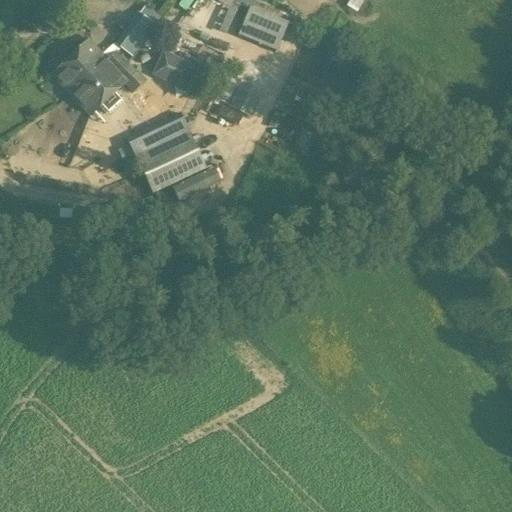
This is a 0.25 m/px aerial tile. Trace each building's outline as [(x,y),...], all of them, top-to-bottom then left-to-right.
[(274,51),(284,21),(243,7),(232,37),(274,51)] [(137,16),(152,27),(158,19),(143,8),(137,16)] [(130,26),(116,45),(130,56),(145,37),(130,26)] [(57,81),(71,96),(90,116),(99,108),(106,115),(109,115),(122,103),(122,100),(116,93),(126,84),(128,81),(136,74),(116,54),(106,63),(87,43),(52,75),(57,81)] [(170,87),(180,92),(183,87),(192,69),(162,55),(151,78),(170,87)] [(219,67),(197,57),(181,92),(200,101),(207,85),(210,86),(219,67)] [(236,92),(229,107),(248,116),(255,100),(236,92)] [(141,173),(151,195),(202,171),(178,116),(127,139),(142,173),(141,173)]
